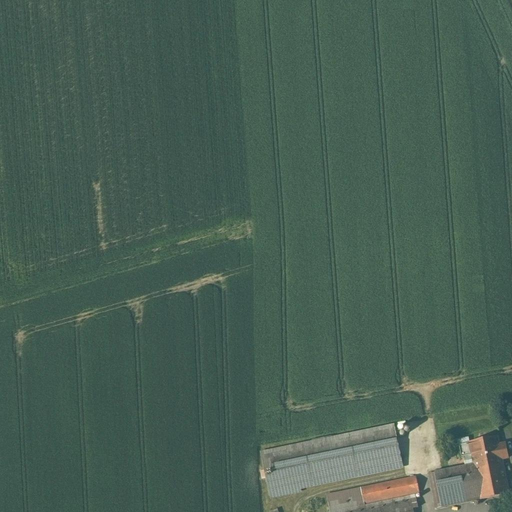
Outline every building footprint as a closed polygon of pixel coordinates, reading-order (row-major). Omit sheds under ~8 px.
[(393,426),(261,453),(269,495),(402,468),(393,426)] [(497,437),(469,443),(459,445),(462,458),(463,457),(472,456),(474,465),(476,476),(503,471),(501,460),(507,459),(504,444),(498,445),(497,437)] [(472,456),(463,457),(465,467),(474,465),(472,456)] [(503,471),(476,476),(474,465),(465,467),(428,474),(435,506),(480,497),(481,500),(508,494),(503,471)] [(416,477),(326,496),(329,511),(413,511),(413,509),(418,508),(415,494),(419,493),(416,477)]
